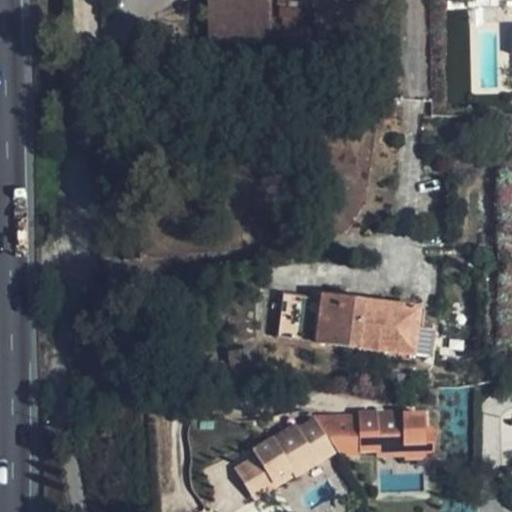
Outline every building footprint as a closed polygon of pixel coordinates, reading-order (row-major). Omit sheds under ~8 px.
[(213,0),(215,42),(258,41),(270,41),(268,0),(213,0)] [(215,61),(259,60),(258,41),(215,42),(215,61)] [(126,227),(124,262),(141,263),(143,228),(126,227)] [(357,349),(365,299),(324,293),(323,300),(283,294),(282,303),(281,312),(280,326),(277,338),(357,349)] [(365,299),(357,349),(414,357),(418,329),(421,307),(365,299)] [(429,359),(433,331),(418,329),(414,357),(429,359)] [(331,448),(334,453),(336,456),(358,455),(358,453),(375,453),(375,457),(403,456),(402,446),(424,445),(423,416),(401,416),(401,414),(357,416),(357,447),(331,448)] [(313,419),(331,448),(357,447),(357,418),(313,419)] [(255,458),(234,471),(239,479),(260,466),(271,484),(290,472),(293,478),(334,453),(331,448),(313,419),(296,430),(294,427),(252,453),(255,458)] [(260,466),(239,479),(253,503),(293,478),(290,472),(271,484),(260,466)]
